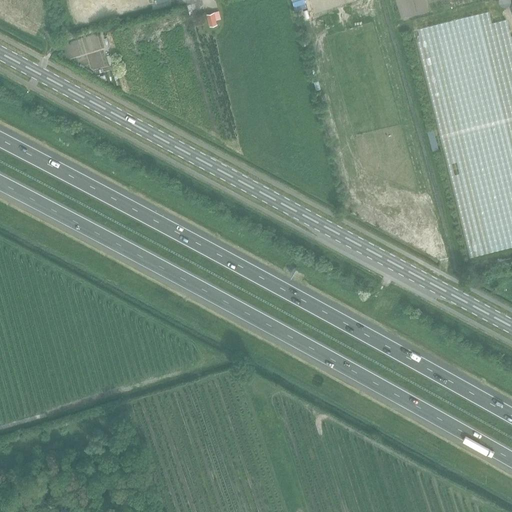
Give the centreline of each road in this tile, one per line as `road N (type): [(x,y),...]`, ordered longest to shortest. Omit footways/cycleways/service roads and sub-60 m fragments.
road 1 (motorway): [(0,179),(511,456)]
road 2 (primary): [(511,327),(0,50)]
road 3 (motorway): [(511,413),(0,142)]
road 4 (track): [(215,363),(0,430)]
